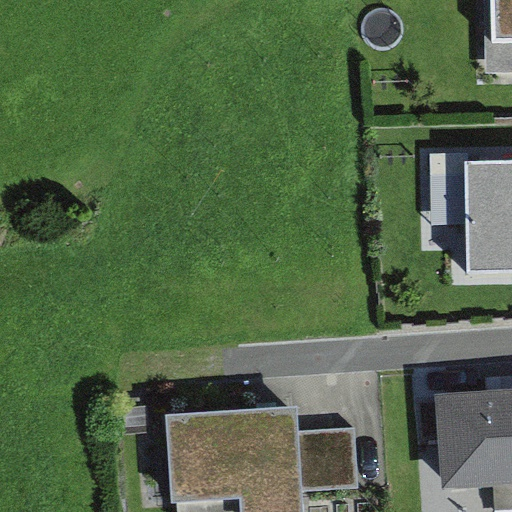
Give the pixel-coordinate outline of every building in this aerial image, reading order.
[(430,156),(432,248),(466,247),(465,155),(430,156)] [(479,276),(511,275),(511,163),(477,164),(479,276)] [(31,301),(0,303),(0,356),(34,355),(31,301)] [(106,335),(59,336),(60,397),(107,396),(106,335)] [(511,511),(511,425),(451,428),(455,511),(511,511)] [(259,436),(102,446),(106,511),(264,511),(260,461),(259,436)] [(343,511),(339,455),(260,461),(264,511),(343,511)]
